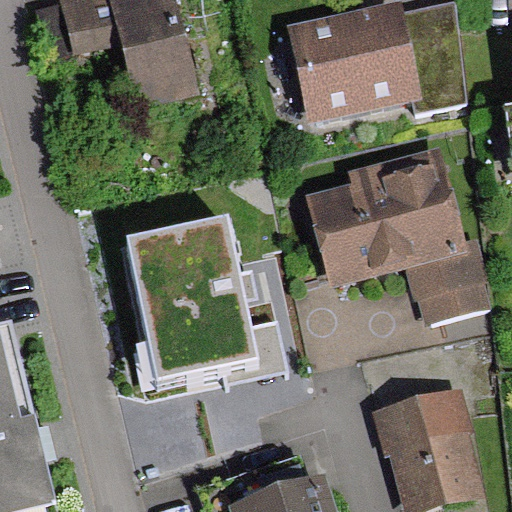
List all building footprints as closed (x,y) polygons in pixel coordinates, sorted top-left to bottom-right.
[(126,40),(142,105),(203,90),(181,0),(68,0),(66,1),(78,52),(126,40)] [(294,33),(315,127),(413,104),(417,119),(464,108),(456,9),(408,20),(405,8),(294,33)] [(312,199),(337,287),(407,267),(423,320),(489,301),(444,147),(352,174),(356,186),(312,199)] [(131,255),(163,397),(262,374),(252,331),(229,233),(131,255)] [(262,374),(288,368),(279,325),(252,331),(262,374)] [(59,511),(16,331),(0,334),(0,511),(59,511)] [(458,391),(377,413),(389,458),(393,456),(408,511),(417,511),(486,493),(458,391)] [(338,511),(327,479),(312,484),(304,461),(199,495),(204,511),(338,511)]
